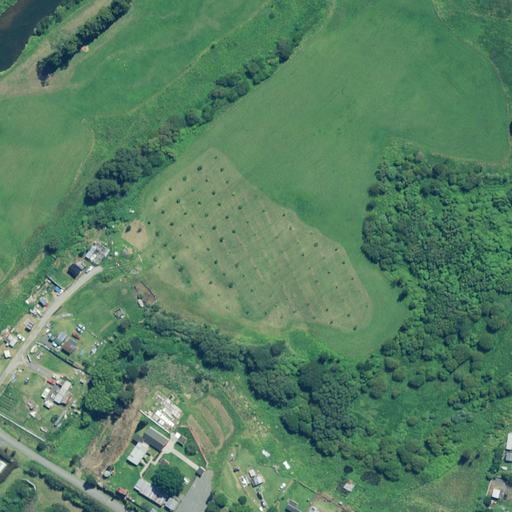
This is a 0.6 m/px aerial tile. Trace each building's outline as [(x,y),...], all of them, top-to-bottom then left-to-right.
[(70,353),(76,343),(68,338),(62,349),(70,353)] [(60,393),(65,397),(73,385),(68,381),(60,393)] [(65,397),(60,393),(55,400),(61,404),(65,397)] [(143,445),(146,441),(162,452),(170,441),(150,427),(143,438),(137,434),(133,440),(139,443),(128,459),(138,466),(150,449),(143,445)] [(171,496),(143,478),(137,488),(165,506),(171,496)] [(354,488),(347,484),(345,488),(352,492),(354,488)] [(173,510),(178,503),(171,498),(166,506),(173,510)]
